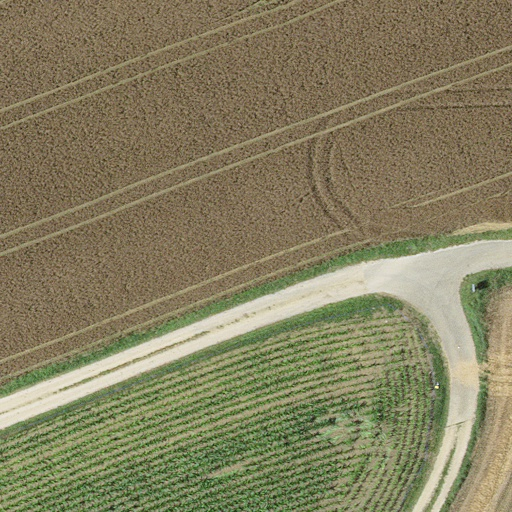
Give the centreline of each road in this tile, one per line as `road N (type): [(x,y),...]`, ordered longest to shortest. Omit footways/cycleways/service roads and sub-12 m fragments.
road 1 (track): [(511,251),(344,282),(0,414)]
road 2 (track): [(428,263),(453,327),(463,418),(423,511)]
